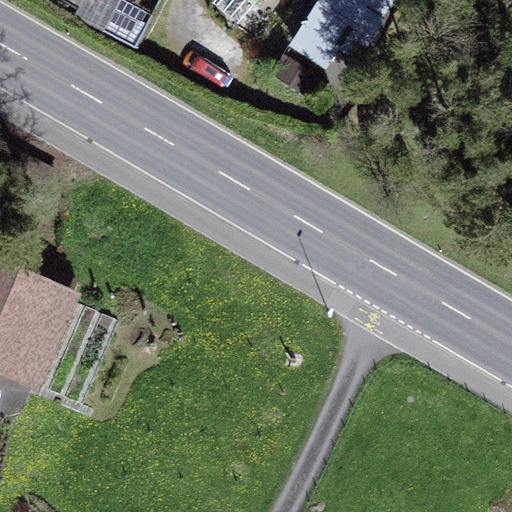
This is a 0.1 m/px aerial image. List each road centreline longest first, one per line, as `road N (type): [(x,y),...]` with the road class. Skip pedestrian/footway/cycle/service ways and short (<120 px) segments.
road 1 (primary): [(0,49),(511,348)]
road 2 (track): [(287,511),(394,279)]
